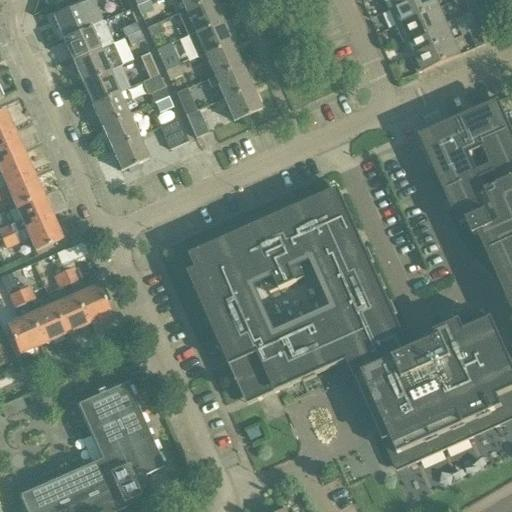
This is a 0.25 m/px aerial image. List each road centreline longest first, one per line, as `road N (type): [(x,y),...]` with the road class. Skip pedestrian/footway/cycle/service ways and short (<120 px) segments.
road 1 (residential): [(114,230),(391,107)]
road 2 (residential): [(225,502),(114,230)]
road 3 (residential): [(114,230),(11,0)]
road 4 (residential): [(225,502),(304,470),(326,511)]
road 5 (residential): [(391,107),(511,53)]
